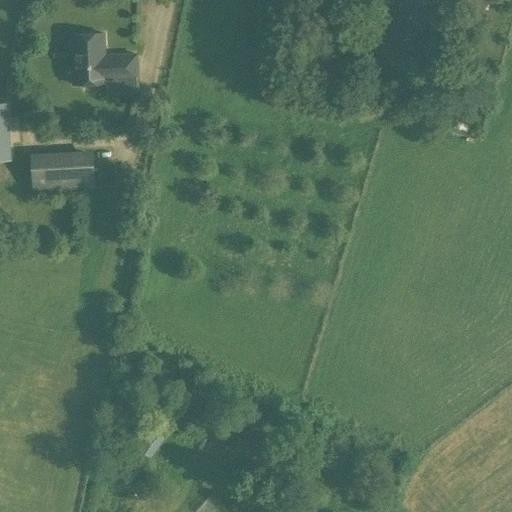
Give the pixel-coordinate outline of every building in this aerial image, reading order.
[(337,28),(333,50),(368,58),(379,13),(364,9),(362,17),(337,10),(339,0),(323,0),(317,23),(337,28)] [(388,41),(424,50),(435,0),(401,0),(399,10),(396,9),(388,41)] [(74,39),(76,67),(77,85),(107,84),(107,80),(139,78),(138,52),(107,54),(105,37),(74,39)] [(285,77),(312,81),(317,46),(289,42),(285,77)] [(34,193),(95,189),(93,149),(32,152),(34,193)] [(338,460),(330,469),(339,476),(346,467),(338,460)] [(211,493),(195,511),(227,511),(230,510),(211,493)]
